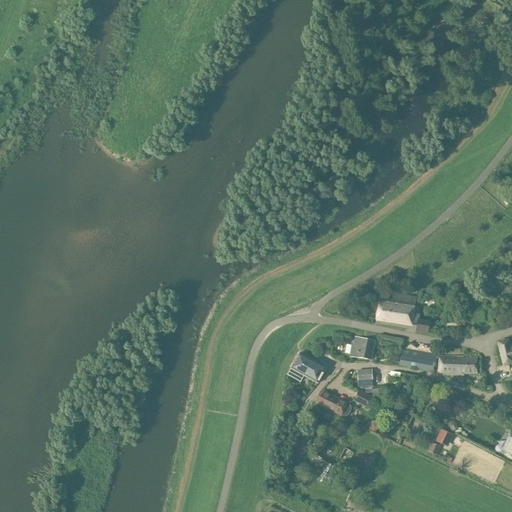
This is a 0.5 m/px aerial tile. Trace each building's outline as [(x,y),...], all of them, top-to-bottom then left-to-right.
[(417,298),(393,294),(392,301),(381,300),(377,323),(417,330),(417,331),(429,333),(431,322),(418,320),(420,310),(415,309),(417,298)] [(375,341),(353,337),(352,345),(347,344),(345,354),(350,355),(350,357),(372,360),(375,341)] [(511,362),(511,345),(509,346),(508,341),(500,344),(505,365),(511,362)] [(437,355),(403,349),(399,366),(434,372),(437,355)] [(392,361),(398,363),(400,353),(394,352),(392,361)] [(327,368),(300,353),(288,375),(301,383),(305,376),(318,384),(327,368)] [(463,357),(445,356),(445,376),(464,376),(464,374),(477,374),(477,359),(464,358),(463,357)] [(373,387),(372,370),(358,370),(359,389),(366,388),(366,393),(373,393),(373,396),(385,396),(387,386),(373,387)] [(373,397),(359,390),(354,401),(367,408),(373,397)] [(347,404),(348,404),(325,392),(318,404),(341,416),(342,415),(345,416),(347,416),(349,414),(351,410),(351,408),(351,406),(347,404)] [(323,417),(329,420),(331,415),(325,412),(323,417)] [(442,429),(436,441),(442,444),(448,432),(442,429)] [(415,443),(418,438),(411,435),(409,441),(415,443)] [(432,442),(429,447),(428,450),(438,455),(442,447),(432,442)] [(344,447),(338,461),(369,474),(378,453),(359,445),(356,452),(344,447)]
